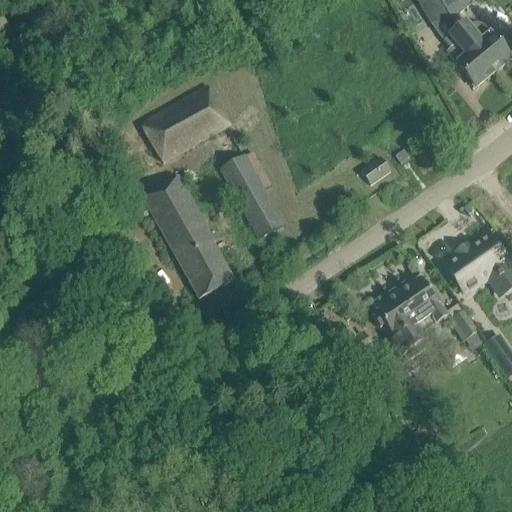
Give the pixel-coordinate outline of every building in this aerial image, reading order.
[(475,89),(493,74),(457,31),(437,0),(416,0),(431,25),(449,51),(445,54),(475,89)] [(472,26),(461,12),(467,7),(461,0),(437,0),(457,31),(493,74),(510,59),(490,35),(489,32),(488,31),(488,30),(486,28),(485,27),(483,26),(481,25),(480,25),(478,25),(476,25),(474,25),(472,26)] [(0,36),(8,30),(0,19),(0,36)] [(162,165),(227,129),(205,90),(141,126),(162,165)] [(395,158),(400,166),(409,160),(403,152),(395,158)] [(282,228),(244,159),(221,172),(259,241),(282,228)] [(380,160),(361,174),(370,188),(390,174),(380,160)] [(178,179),(142,199),(199,302),(233,282),(213,245),(214,244),(178,179)] [(488,238),(444,269),(463,296),(486,280),(489,284),(509,270),(506,266),(507,265),(488,238)] [(421,280),(374,311),(392,339),(389,341),(401,359),(428,340),(427,338),(449,323),(449,322),(421,280)] [(450,322),(449,323),(463,344),(477,334),(463,313),(450,322)] [(354,380),(375,366),(367,354),(373,350),(362,333),(356,337),(350,327),(328,342),(354,380)] [(511,376),(511,358),(498,338),(485,347),(508,380),(511,376)]
